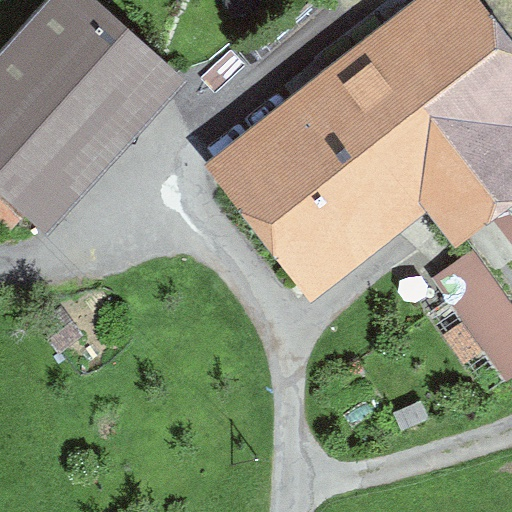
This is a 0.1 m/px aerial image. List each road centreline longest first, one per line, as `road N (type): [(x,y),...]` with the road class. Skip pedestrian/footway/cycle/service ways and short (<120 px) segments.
road 1 (track): [(0,272),(51,277),(158,237),(199,241),(230,261),(278,328),(288,374),(283,511)]
road 2 (track): [(511,430),(284,488)]
